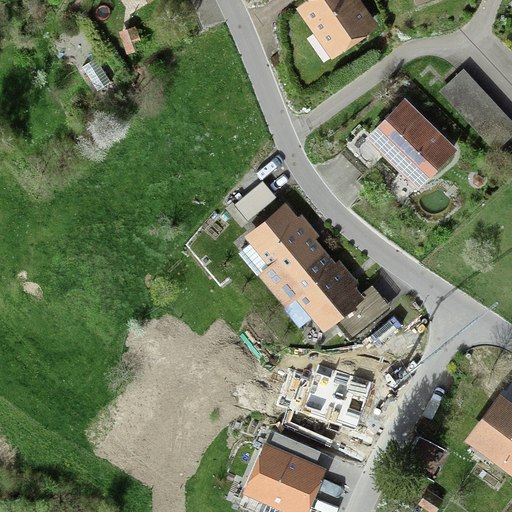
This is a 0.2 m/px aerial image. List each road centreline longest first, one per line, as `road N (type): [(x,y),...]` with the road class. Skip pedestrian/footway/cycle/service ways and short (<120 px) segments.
road 1 (residential): [(230,0),(311,190),(459,310)]
road 2 (residential): [(459,310),(405,398),(358,511)]
